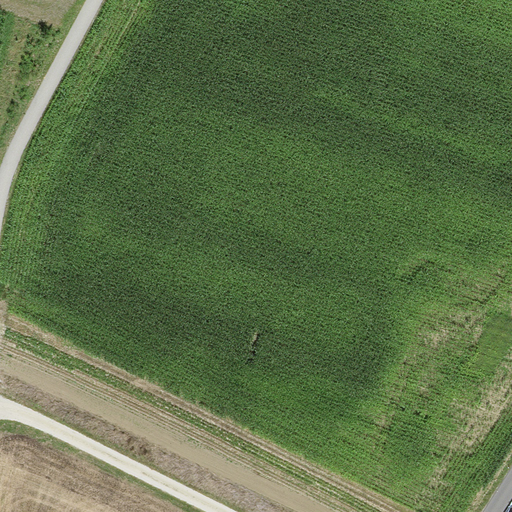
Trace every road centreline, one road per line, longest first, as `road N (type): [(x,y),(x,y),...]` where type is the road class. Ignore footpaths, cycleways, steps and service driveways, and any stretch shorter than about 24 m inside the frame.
road 1 (track): [(0,400),(221,511)]
road 2 (track): [(93,0),(46,79),(0,190)]
